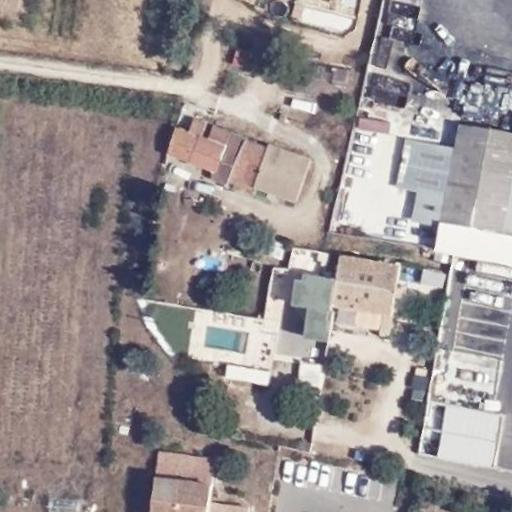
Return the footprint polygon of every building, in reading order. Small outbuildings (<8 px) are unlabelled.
[(219,43),(221,35),(207,33),(196,68),(213,72),(222,44),(219,43)] [(322,79),(349,85),(351,74),(301,65),(296,94),(319,99),(322,79)] [(210,178),(228,187),(232,178),(246,143),(247,140),(215,126),(209,140),(203,137),(208,125),(195,118),(189,131),(178,128),(167,154),(212,172),(210,178)] [(451,149),(440,205),(436,225),(498,237),(511,163),(511,136),(455,126),(451,149)] [(451,149),(402,140),(393,190),(412,194),(411,200),(440,205),(451,149)] [(246,143),(232,178),(293,205),(310,165),(274,148),(271,154),(246,143)] [(511,163),(498,237),(511,239),(511,163)] [(511,239),(498,237),(436,225),(431,251),(511,267),(511,239)] [(397,268),(339,258),(332,285),(309,282),(305,304),(388,317),(397,268)] [(417,295),(438,301),(446,271),(424,266),(417,295)] [(229,360),(226,375),(268,384),(272,369),(229,360)] [(463,369),(462,388),(503,391),(504,372),(463,369)] [(216,401),(214,417),(260,423),(262,408),(216,401)] [(204,511),(206,502),(211,457),(155,452),(147,511),(204,511)] [(78,511),(79,497),(49,496),(48,511),(78,511)] [(222,511),(222,502),(206,502),(204,511),(222,511)] [(243,511),(243,502),(222,502),(222,511),(243,511)]
